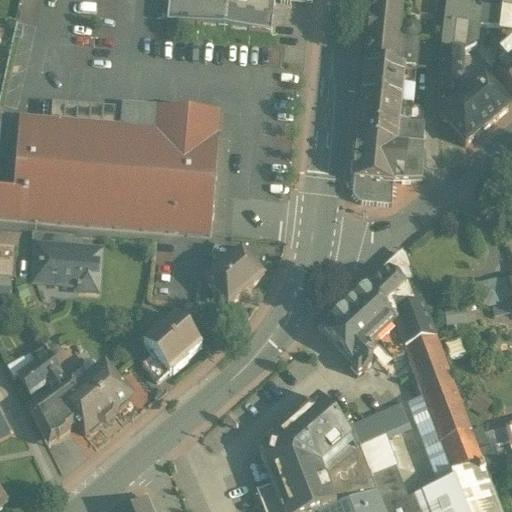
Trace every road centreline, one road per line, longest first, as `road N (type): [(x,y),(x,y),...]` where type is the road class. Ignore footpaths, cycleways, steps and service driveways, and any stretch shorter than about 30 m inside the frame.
road 1 (secondary): [(318,234),(292,310),(267,347),(142,455)]
road 2 (secondary): [(338,0),(318,234)]
road 3 (residential): [(318,234),(375,237),(402,224),(511,133)]
